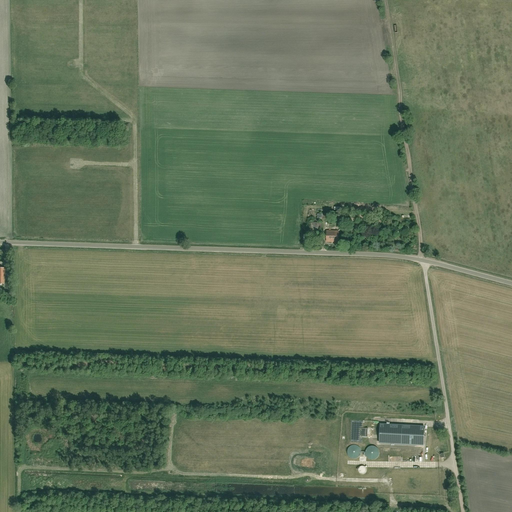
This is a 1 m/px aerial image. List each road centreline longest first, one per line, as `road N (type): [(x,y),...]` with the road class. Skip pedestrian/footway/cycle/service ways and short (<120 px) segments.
road 1 (track): [(463,511),(384,0)]
road 2 (unclassified): [(511,283),(409,257),(0,241)]
